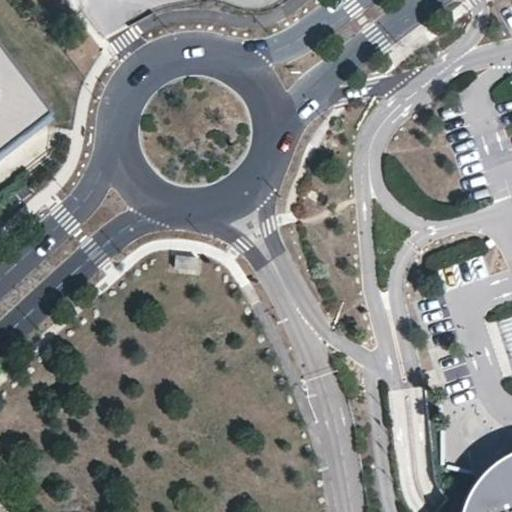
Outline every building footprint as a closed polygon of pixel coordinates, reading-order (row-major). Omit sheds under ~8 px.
[(0,141),(44,107),(0,49),(0,141)] [(200,271),(201,255),(173,252),(171,268),(200,271)] [(443,292),(486,276),(478,254),(435,270),(443,292)] [(511,312),(495,318),(511,372),(511,312)] [(458,511),(457,511),(511,511),(511,447),(494,457),(477,473),(475,476),(464,493),(461,503),(458,511)]
